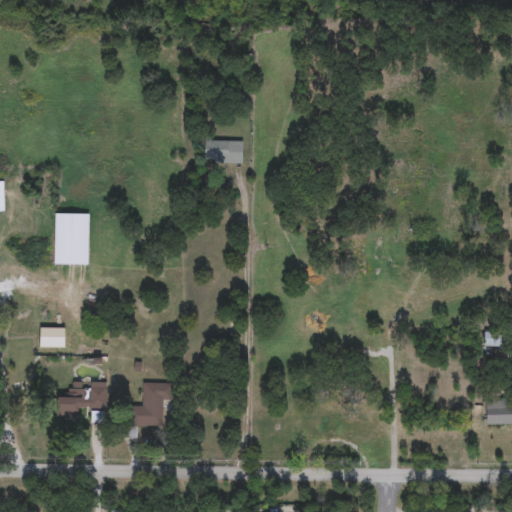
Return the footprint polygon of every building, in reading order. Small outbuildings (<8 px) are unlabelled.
[(242,141),(242,164),(204,164),(204,141),(242,141)] [(88,214),(88,264),(55,264),(55,214),(88,214)] [(362,340),(373,340),(374,359),(362,359),(362,340)] [(129,427),(129,406),(142,407),(142,383),(166,384),(165,428),(129,427)] [(104,410),(78,409),(77,420),(56,419),(56,396),(69,397),(69,384),(105,385),(104,410)] [(511,425),(486,425),(486,401),(511,401),(511,425)]
